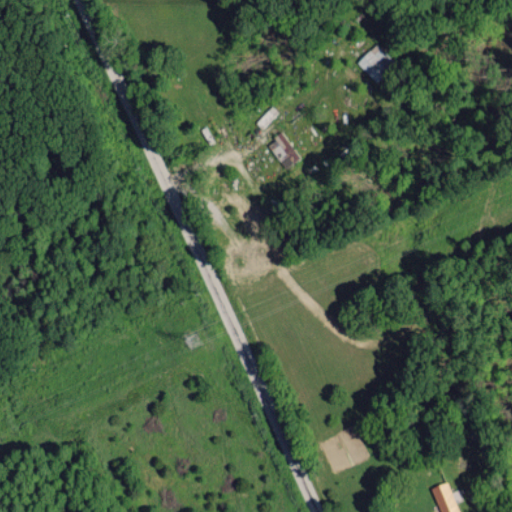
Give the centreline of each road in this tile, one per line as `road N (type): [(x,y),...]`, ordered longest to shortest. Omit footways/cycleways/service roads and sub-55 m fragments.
road 1 (residential): [(236,327),(143,149),(83,0)]
road 2 (residential): [(319,511),(236,327)]
